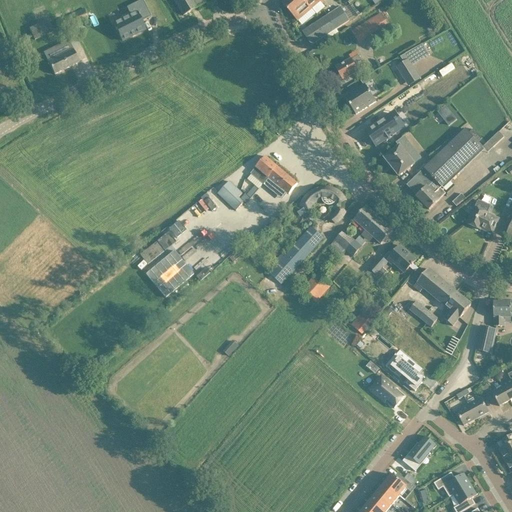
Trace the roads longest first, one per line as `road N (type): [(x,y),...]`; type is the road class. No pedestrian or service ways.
road 1 (tertiary): [(488,280),(430,246),(378,192),(270,15)]
road 2 (tertiary): [(0,132),(199,30),(270,15)]
road 3 (residential): [(488,280),(467,360),(425,411)]
road 4 (residential): [(425,411),(342,511)]
